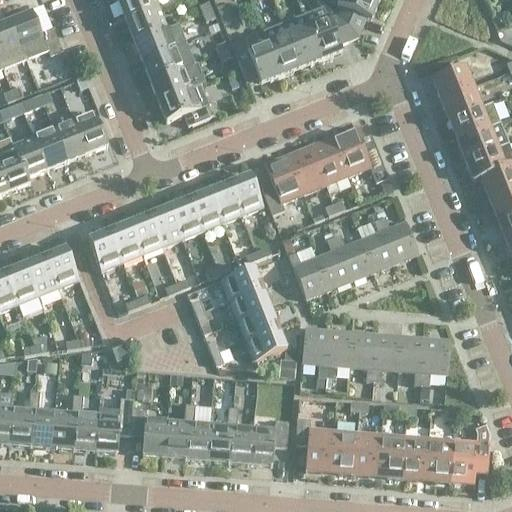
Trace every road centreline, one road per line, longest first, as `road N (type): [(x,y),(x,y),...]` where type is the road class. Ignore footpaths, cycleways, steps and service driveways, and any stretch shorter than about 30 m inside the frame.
road 1 (residential): [(386,83),(511,383)]
road 2 (residential): [(297,511),(0,486)]
road 3 (residential): [(148,176),(386,83)]
road 4 (residential): [(148,176),(78,0)]
road 5 (residential): [(0,235),(148,176)]
